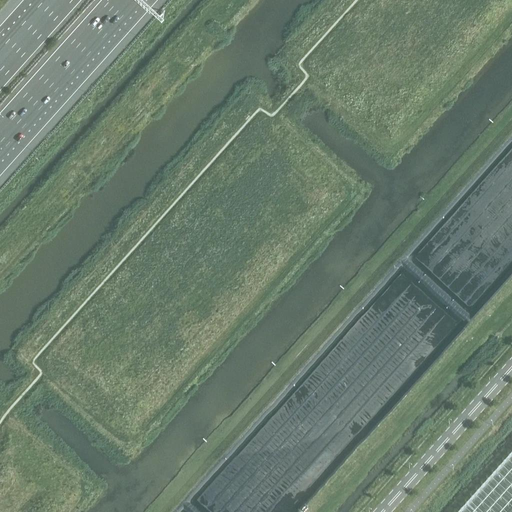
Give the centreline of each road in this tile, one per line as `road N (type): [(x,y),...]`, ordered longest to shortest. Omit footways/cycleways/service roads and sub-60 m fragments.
road 1 (unclassified): [(378,511),(511,362)]
road 2 (motorway): [(0,137),(123,0)]
